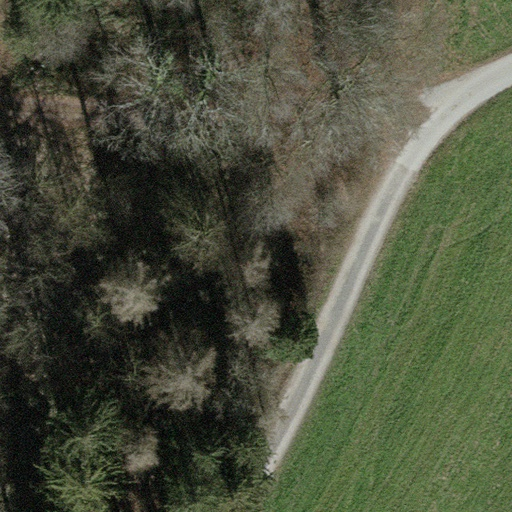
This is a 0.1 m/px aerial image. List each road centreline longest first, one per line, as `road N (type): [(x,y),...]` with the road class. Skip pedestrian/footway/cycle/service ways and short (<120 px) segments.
road 1 (track): [(481,79),(403,170),(312,377),(233,511)]
road 2 (track): [(0,108),(159,120),(481,79)]
